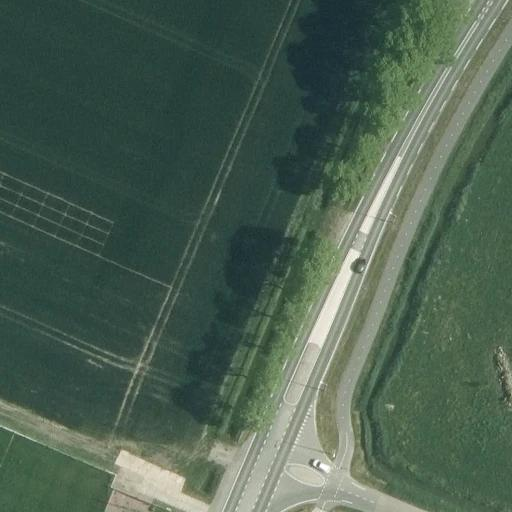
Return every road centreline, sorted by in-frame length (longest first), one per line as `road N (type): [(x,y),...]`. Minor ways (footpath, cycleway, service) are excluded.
road 1 (secondary): [(264,461),(370,214),(490,0)]
road 2 (unclassified): [(390,511),(264,461)]
